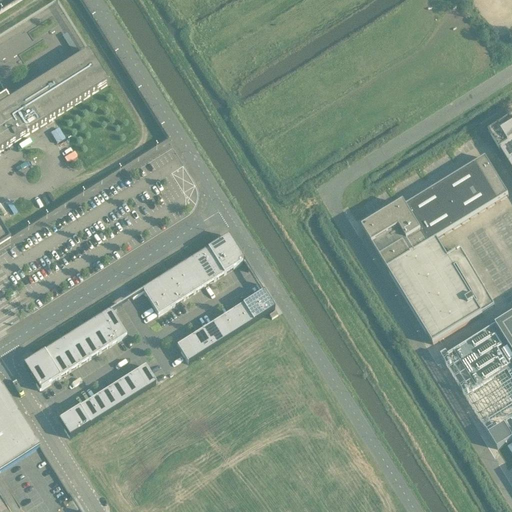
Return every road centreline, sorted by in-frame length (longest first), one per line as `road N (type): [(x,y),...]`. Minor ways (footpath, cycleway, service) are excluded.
road 1 (unclassified): [(511,72),(324,193),(511,499)]
road 2 (unclassified): [(414,511),(265,274)]
road 3 (unclassified): [(225,209),(91,0)]
road 4 (residential): [(37,416),(152,344)]
road 5 (unclassified): [(112,281),(225,209)]
road 6 (residential): [(152,344),(265,274)]
road 7 (unclassified): [(0,351),(112,281)]
